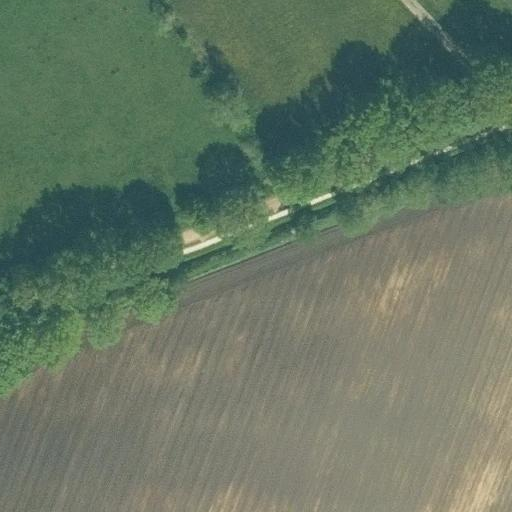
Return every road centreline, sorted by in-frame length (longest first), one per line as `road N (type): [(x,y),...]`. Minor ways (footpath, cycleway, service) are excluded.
road 1 (track): [(0,308),(511,107)]
road 2 (track): [(409,0),(511,111)]
